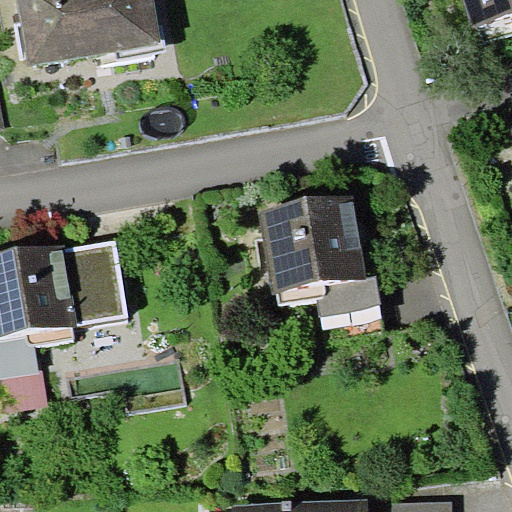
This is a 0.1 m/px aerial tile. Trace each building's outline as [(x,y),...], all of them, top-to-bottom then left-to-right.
[(18,0),(30,68),(162,45),(153,0),(18,0)] [(511,0),(462,0),(471,27),(480,24),(486,41),(511,33),(511,0)] [(259,209),(273,292),(317,285),(366,276),(352,194),(259,209)] [(0,255),(0,337),(32,333),(129,318),(116,238),(0,255)] [(382,303),(376,274),(366,276),(317,285),(322,314),(382,303)] [(32,333),(0,337),(0,378),(38,373),(32,333)] [(0,378),(0,415),(48,407),(42,372),(38,373),(0,378)] [(368,511),(368,499),(233,505),(232,511),(368,511)] [(451,511),(451,502),(386,503),(386,511),(451,511)]
